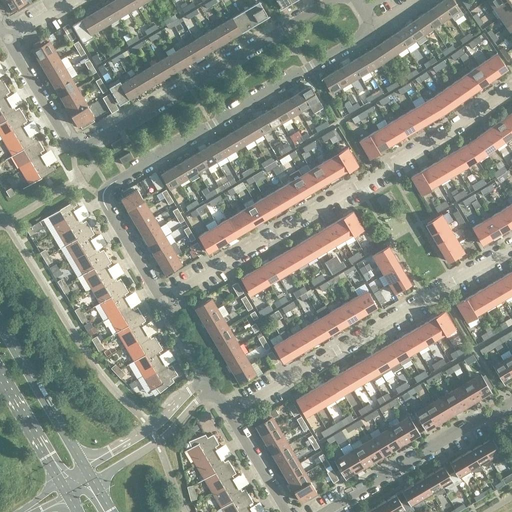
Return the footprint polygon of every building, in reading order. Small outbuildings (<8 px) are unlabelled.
[(27,0),(26,1),(24,0),(7,0),(4,2),(11,12),(11,11),(15,8),(17,12),(32,3),(30,0),(27,0)] [(128,12),(120,0),(113,0),(110,2),(119,17),(128,12)] [(137,6),(133,0),(120,0),(128,12),(137,6)] [(291,3),(289,0),(276,0),(281,8),(291,3)] [(442,0),(441,1),(451,16),(454,21),(463,14),(453,0),(442,0)] [(505,0),(487,0),(493,9),(505,0)] [(511,8),(511,4),(509,0),(505,0),(493,9),(499,17),(511,8)] [(259,1),(249,7),(258,22),(268,16),(259,1)] [(451,16),(441,1),(432,8),(442,22),(451,16)] [(119,17),(110,2),(100,8),(109,23),(119,17)] [(258,22),(249,7),(240,12),(249,27),(258,22)] [(109,23),(100,8),(91,13),(100,28),(109,23)] [(442,22),(432,8),(423,14),(433,28),(442,22)] [(511,21),(511,8),(499,17),(506,26),(511,21)] [(249,27),(240,12),(232,18),(241,33),(249,27)] [(100,28),(91,13),(82,19),(91,34),(100,28)] [(433,28),(423,14),(414,20),(424,34),(433,28)] [(241,33),(232,18),(222,23),(231,38),(241,33)] [(91,34),(82,19),(72,25),(82,42),(93,36),(91,34)] [(424,34),(414,20),(405,26),(415,41),(424,34)] [(231,38),(222,23),(213,29),(222,44),(231,38)] [(415,41),(405,26),(396,32),(406,47),(415,41)] [(76,38),(70,27),(64,30),(71,41),(76,38)] [(222,44),(213,29),(204,34),(213,49),(222,44)] [(406,47),(396,32),(387,38),(397,53),(406,47)] [(32,49),(39,60),(55,50),(50,42),(56,39),(52,33),(33,45),(35,49),(33,50),(33,49),(32,49)] [(213,49),(204,34),(194,40),(203,55),(213,49)] [(478,36),(473,39),(476,44),(482,41),(478,36)] [(397,53),(387,38),(378,44),(388,59),(397,53)] [(476,44),(473,39),(468,43),(471,48),(476,44)] [(203,55),(194,40),(185,45),(194,60),(203,55)] [(82,47),(78,41),(73,44),(77,50),(82,47)] [(388,59),(378,44),(369,50),(378,65),(388,59)] [(194,60),(185,45),(176,51),(185,66),(194,60)] [(85,53),(82,47),(77,50),(81,56),(85,53)] [(461,48),(455,52),(459,57),(464,53),(461,48)] [(60,60),(55,50),(39,60),(44,69),(60,60)] [(378,65),(369,50),(360,56),(369,71),(378,65)] [(185,66),(176,51),(167,56),(175,71),(185,66)] [(459,57),(455,52),(450,56),(453,60),(459,57)] [(497,53),(497,52),(487,59),(497,74),(507,67),(506,67),(496,53),(497,53)] [(175,71),(167,56),(157,62),(166,77),(175,71)] [(369,71),(360,56),(351,61),(359,76),(369,71)] [(93,66),(89,59),(84,62),(88,68),(93,66)] [(497,74),(487,59),(478,66),(488,80),(497,74)] [(66,69),(60,60),(44,69),(50,78),(66,69)] [(443,60),(438,64),(441,69),(446,65),(443,60)] [(359,76),(351,61),(341,67),(350,82),(359,76)] [(166,77),(157,62),(148,67),(157,82),(166,77)] [(441,69),(438,64),(432,68),(436,73),(441,69)] [(71,66),(66,69),(50,78),(55,88),(71,78),(76,75),(71,66)] [(96,72),(93,66),(88,68),(92,74),(96,72)] [(488,80),(478,66),(469,72),(479,86),(488,80)] [(157,82),(148,67),(139,73),(148,88),(157,82)] [(350,82),(341,67),(332,72),(341,87),(350,82)] [(341,87),(332,72),(322,78),(331,93),(341,87)] [(426,72),(420,75),(423,80),(429,77),(426,72)] [(479,86),(469,72),(460,78),(470,92),(479,86)] [(148,88),(139,73),(129,78),(138,93),(148,88)] [(423,80),(420,75),(415,79),(418,84),(423,80)] [(77,88),(71,78),(55,88),(61,97),(77,88)] [(104,84),(100,78),(95,81),(99,87),(104,84)] [(129,78),(121,83),(120,84),(129,99),(138,93),(129,78)] [(470,92),(460,78),(452,84),(462,99),(470,92)] [(119,81),(109,87),(119,105),(129,99),(120,84),(121,83),(119,81)] [(10,92),(4,82),(0,84),(0,108),(11,102),(6,94),(10,92)] [(408,83),(403,86),(406,91),(411,88),(408,83)] [(107,90),(104,84),(99,87),(103,93),(107,90)] [(462,99),(452,84),(443,90),(453,105),(462,99)] [(310,85),(300,91),(309,106),(319,100),(310,85)] [(406,91),(403,86),(397,90),(400,95),(406,91)] [(82,97),(77,88),(61,97),(66,106),(82,97)] [(453,105),(443,90),(434,96),(443,111),(453,105)] [(309,106),(300,91),(291,97),(300,112),(309,106)] [(118,109),(109,93),(102,97),(111,113),(118,109)] [(390,94),(384,97),(387,103),(393,99),(390,94)] [(443,111),(434,96),(425,102),(434,117),(443,111)] [(88,106),(82,97),(66,106),(72,116),(88,106)] [(300,112),(291,97),(281,102),(290,117),(300,112)] [(387,103),(384,97),(379,101),(382,106),(387,103)] [(15,109),(11,102),(0,108),(0,123),(21,111),(19,107),(15,109)] [(290,117),(281,102),(272,108),(281,123),(290,117)] [(434,117),(425,102),(415,107),(424,123),(434,117)] [(94,116),(88,106),(72,116),(78,125),(79,124),(82,129),(94,121),(92,117),(94,116)] [(375,111),(372,106),(366,110),(369,115),(375,111)] [(424,123),(415,107),(406,113),(415,128),(424,123)] [(281,123),(272,108),(263,113),(272,128),(281,123)] [(369,115),(366,110),(361,113),(364,118),(369,115)] [(27,121),(21,111),(0,123),(0,135),(2,138),(13,132),(16,138),(28,131),(23,123),(27,121)] [(272,128),(263,113),(254,119),(262,134),(272,128)] [(415,128),(406,113),(397,118),(406,134),(415,128)] [(511,114),(511,113),(502,119),(511,132),(511,114)] [(360,120),(357,115),(352,118),(354,123),(360,120)] [(406,134),(397,118),(387,124),(396,139),(406,134)] [(262,134),(254,119),(244,124),(253,139),(262,134)] [(511,133),(511,132),(502,119),(493,125),(504,140),(511,133)] [(253,139),(244,124),(235,130),(244,145),(253,139)] [(396,139),(387,124),(378,129),(387,145),(396,139)] [(504,140),(493,125),(485,131),(495,146),(504,140)] [(387,145),(378,129),(369,135),(379,152),(380,151),(379,152),(378,150),(387,145)] [(244,145),(235,130),(226,135),(235,150),(244,145)] [(334,135),(332,130),(326,133),(329,138),(334,135)] [(32,138),(28,131),(16,138),(13,132),(2,138),(12,156),(38,140),(36,136),(32,138)] [(495,146),(485,131),(476,138),(486,152),(495,146)] [(329,138),(326,133),(321,137),(324,141),(329,138)] [(235,150),(226,135),(216,141),(225,156),(235,150)] [(379,152),(369,135),(358,141),(358,142),(359,141),(369,157),(368,158),(379,152)] [(125,144),(121,138),(110,144),(114,150),(125,144)] [(486,152),(476,138),(467,144),(477,159),(486,152)] [(44,150),(38,140),(12,156),(19,167),(30,161),(33,166),(45,160),(41,152),(44,150)] [(225,156),(216,141),(207,146),(216,161),(225,156)] [(316,146),(313,141),(308,144),(311,149),(316,146)] [(311,149),(308,144),(302,148),(305,152),(311,149)] [(477,159),(467,144),(458,149),(467,165),(477,159)] [(216,161),(207,146),(198,152),(207,167),(216,161)] [(349,147),(338,153),(348,170),(359,164),(358,164),(348,148),(349,147)] [(467,165),(458,149),(448,155),(457,170),(467,165)] [(297,156),(294,151),(288,154),(291,159),(297,156)] [(130,152),(119,158),(123,164),(133,158),(130,152)] [(207,167),(198,152),(189,157),(197,172),(207,167)] [(348,170),(338,153),(329,159),(338,174),(347,169),(348,170),(347,171),(348,170)] [(291,159),(288,154),(283,157),(286,162),(291,159)] [(457,170),(448,155),(439,160),(448,176),(457,170)] [(197,172),(189,157),(179,163),(188,178),(197,172)] [(338,174),(329,159),(319,164),(328,179),(338,174)] [(50,167),(45,160),(33,166),(30,161),(19,167),(30,185),(56,169),(53,165),(50,167)] [(448,176),(439,160),(430,166),(439,181),(448,176)] [(274,161),(273,161),(269,164),(272,169),(277,166),(274,161)] [(188,178),(179,163),(170,168),(179,183),(188,178)] [(272,169),(269,164),(268,164),(264,167),(267,172),(272,169)] [(328,179),(319,164),(310,170),(319,185),(328,179)] [(298,170),(301,175),(310,190),(319,185),(310,170),(307,165),(298,170)] [(439,181),(430,166),(420,171),(431,189),(430,186),(439,181)] [(503,166),(498,169),(501,174),(507,170),(503,166)] [(179,183),(170,168),(160,174),(169,189),(179,183)] [(501,174),(498,169),(493,173),(496,178),(501,174)] [(510,175),(507,170),(501,174),(505,179),(510,175)] [(431,189),(420,171),(411,177),(421,194),(431,189)] [(164,186),(156,172),(149,176),(157,190),(164,186)] [(260,178),(257,173),(251,176),(254,181),(260,178)] [(505,179),(501,174),(496,178),(499,183),(505,179)] [(310,190),(301,175),(292,181),(301,196),(310,190)] [(254,181),(251,176),(246,179),(249,184),(254,181)] [(482,179),(477,182),(480,187),(485,184),(482,179)] [(301,196),(292,181),(282,186),(291,201),(301,196)] [(480,187),(477,182),(471,185),(474,190),(480,187)] [(241,189),(238,184),(233,187),(236,192),(241,189)] [(494,189),(491,184),(485,187),(488,192),(494,189)] [(121,199),(127,208),(143,199),(137,189),(135,190),(133,186),(120,193),(123,198),(121,199)] [(291,201),(282,186),(273,192),(282,207),(291,201)] [(236,192),(233,187),(227,190),(230,195),(236,192)] [(488,192),(485,187),(480,190),(483,195),(488,192)] [(170,195),(166,189),(161,192),(165,198),(170,195)] [(464,190),(458,193),(461,198),(467,195),(464,190)] [(282,207),(273,192),(264,197),(273,212),(282,207)] [(461,198),(458,193),(453,196),(456,201),(461,198)] [(476,199),(473,194),(468,198),(471,203),(476,199)] [(173,202),(170,195),(165,198),(169,204),(173,202)] [(222,200),(219,195),(214,198),(217,203),(222,200)] [(273,212),(264,197),(254,203),(263,218),(273,212)] [(217,203),(214,198),(209,201),(212,206),(217,203)] [(471,203),(468,198),(462,201),(465,206),(471,203)] [(148,208),(143,199),(127,208),(132,218),(148,208)] [(48,216),(59,234),(69,227),(66,222),(78,215),(73,207),(77,205),(74,201),(48,216)] [(445,201),(440,204),(443,209),(448,206),(445,201)] [(263,218),(254,203),(245,208),(254,223),(263,218)] [(511,224),(511,208),(509,205),(500,211),(510,226),(511,224)] [(204,211),(201,206),(195,209),(198,214),(204,211)] [(154,217),(148,208),(132,218),(138,227),(154,217)] [(181,214),(177,208),(172,211),(176,217),(181,214)] [(254,223),(245,208),(236,214),(245,229),(254,223)] [(198,214),(195,209),(190,212),(193,217),(198,214)] [(353,211),(343,217),(353,235),(363,229),(353,211)] [(510,226),(500,211),(491,216),(500,232),(510,226)] [(184,220),(181,214),(176,217),(180,223),(184,220)] [(245,229),(236,214),(227,219),(236,234),(245,229)] [(426,223),(432,233),(447,224),(442,214),(426,223)] [(82,222),(78,215),(66,222),(69,227),(59,234),(65,245),(92,230),(86,220),(82,222)] [(464,221),(461,216),(456,219),(459,224),(464,221)] [(500,232),(491,216),(482,222),(491,237),(500,232)] [(159,227),(154,217),(138,227),(143,236),(159,227)] [(353,235),(343,217),(334,223),(343,238),(352,233),(353,235)] [(236,234),(227,219),(217,225),(226,240),(236,234)] [(491,237),(482,222),(472,227),(481,243),(491,237)] [(343,238),(334,223),(324,228),(334,243),(343,238)] [(453,233),(447,224),(432,233),(437,242),(453,233)] [(226,240),(217,225),(208,230),(217,245),(226,240)] [(192,233),(188,226),(183,229),(187,235),(192,233)] [(165,236),(159,227),(143,236),(149,245),(165,236)] [(334,243),(324,228),(315,234),(324,249),(334,243)] [(472,234),(468,229),(463,232),(467,237),(472,234)] [(94,234),(92,230),(65,245),(76,263),(87,256),(83,251),(95,244),(90,236),(94,234)] [(217,245),(208,230),(197,237),(198,237),(199,236),(207,251),(206,251),(207,252),(217,245)] [(195,239),(192,233),(187,235),(191,241),(195,239)] [(458,242),(453,233),(437,242),(443,251),(458,242)] [(324,249),(315,234),(306,239),(315,254),(324,249)] [(475,240),(472,234),(467,237),(470,243),(475,240)] [(170,245),(165,236),(149,245),(154,255),(170,245)] [(315,254),(306,239),(297,245),(306,260),(315,254)] [(203,253),(197,242),(192,245),(198,256),(203,253)] [(464,252),(458,242),(443,251),(449,261),(464,252)] [(99,251),(95,244),(83,251),(87,256),(76,263),(83,274),(109,259),(103,249),(99,251)] [(365,248),(368,253),(374,249),(371,244),(365,248)] [(176,255),(170,245),(154,255),(160,264),(176,255)] [(306,260),(297,245),(287,250),(296,266),(306,260)] [(372,255),(378,265),(393,256),(387,246),(372,255)] [(296,266),(287,250),(278,256),(287,271),(296,266)] [(359,252),(353,255),(356,260),(362,257),(359,252)] [(182,264),(176,255),(160,264),(166,275),(167,274),(166,273),(182,264)] [(356,260),(353,255),(347,258),(350,263),(356,260)] [(287,271),(278,256),(269,261),(278,277),(287,271)] [(398,265),(393,256),(378,265),(383,274),(398,265)] [(111,263),(109,259),(83,274),(93,292),(104,285),(100,279),(112,272),(107,265),(111,263)] [(278,277),(269,261),(259,267),(269,282),(278,277)] [(340,263),(334,266),(337,271),(343,268),(340,263)] [(404,274),(398,265),(383,274),(389,283),(404,274)] [(337,271),(334,266),(329,269),(332,274),(337,271)] [(364,266),(359,269),(362,274),(367,271),(364,266)] [(269,282),(259,267),(250,272),(259,288),(269,282)] [(351,273),(348,268),(343,271),(346,276),(351,273)] [(346,276),(343,271),(337,275),(340,280),(346,276)] [(370,277),(367,271),(362,274),(365,280),(370,277)] [(511,271),(503,276),(511,291),(511,271)] [(117,280),(112,272),(100,279),(104,285),(93,292),(100,303),(126,288),(120,278),(117,280)] [(259,288),(250,272),(241,278),(250,293),(259,288)] [(321,274),(316,277),(319,282),(324,279),(321,274)] [(410,284),(404,274),(389,283),(394,293),(410,284)] [(511,291),(503,276),(494,282),(503,297),(511,291)] [(319,282),(316,277),(310,280),(313,285),(319,282)] [(333,284),(330,279),(324,282),(327,287),(333,284)] [(243,292),(237,282),(231,285),(238,296),(243,292)] [(327,287),(324,282),(319,286),(322,291),(327,287)] [(503,297),(494,282),(485,287),(494,303),(503,297)] [(375,284),(370,287),(373,293),(378,290),(375,284)] [(304,286),(298,289),(301,294),(305,292),(307,291),(304,286)] [(494,303),(485,287),(475,293),(484,308),(494,303)] [(128,292),(126,288),(100,303),(110,320),(121,314),(117,308),(129,301),(125,294),(128,292)] [(301,294),(298,289),(292,293),(296,298),(299,296),(299,295),(301,294)] [(313,294),(310,289),(307,291),(305,292),(308,297),(313,294)] [(367,290),(357,296),(366,311),(376,305),(367,290)] [(381,295),(378,290),(373,293),(376,298),(381,295)] [(308,297),(305,292),(301,294),(299,295),(299,296),(302,300),(308,297)] [(484,308),(475,293),(466,298),(476,316),(478,315),(477,315),(476,315),(475,314),(484,308)] [(249,302),(245,296),(240,298),(244,305),(249,302)] [(284,296),(279,299),(282,304),(287,301),(284,296)] [(366,311),(357,296),(348,301),(357,317),(366,311)] [(195,308),(201,318),(217,308),(211,298),(195,308)] [(476,316),(466,298),(455,305),(456,305),(457,304),(467,321),(466,322),(476,316)] [(282,304),(279,299),(273,302),(276,307),(282,304)] [(134,309),(129,301),(117,308),(121,314),(110,320),(117,332),(143,317),(137,307),(134,309)] [(296,306),(293,301),(287,304),(290,309),(296,306)] [(357,317),(348,301),(339,307),(348,322),(357,317)] [(252,308),(249,302),(244,305),(248,311),(252,308)] [(290,309),(287,304),(281,308),(284,313),(290,309)] [(348,322),(339,307),(329,312),(338,328),(348,322)] [(222,317),(217,308),(201,318),(206,327),(222,317)] [(264,308),(258,311),(261,317),(267,313),(264,308)] [(446,310),(435,317),(446,334),(456,328),(456,327),(455,328),(445,311),(446,311),(446,310)] [(258,317),(254,311),(250,314),(253,320),(258,317)] [(277,317),(274,312),(269,316),(272,321),(277,317)] [(338,328),(329,312),(320,318),(329,333),(338,328)] [(272,321),(269,316),(263,319),(266,324),(272,321)] [(145,320),(143,317),(117,332),(127,349),(138,343),(135,337),(146,330),(142,323),(145,320)] [(228,327),(222,317),(206,327),(212,336),(228,327)] [(446,334),(435,317),(426,322),(435,337),(444,332),(445,334),(444,334),(444,335),(446,334)] [(329,333),(320,318),(311,323),(320,339),(329,333)] [(508,326),(505,321),(499,325),(502,330),(508,326)] [(435,337),(426,322),(417,328),(426,343),(435,337)] [(259,329),(255,323),(251,326),(254,332),(259,329)] [(320,339),(311,323),(301,329),(311,344),(320,339)] [(233,336),(228,327),(212,336),(217,345),(233,336)] [(426,343),(417,328),(407,333),(417,348),(426,343)] [(311,344),(301,329),(292,334),(301,350),(311,344)] [(492,329),(486,332),(489,337),(495,334),(492,329)] [(151,338),(146,330),(135,337),(138,343),(127,349),(134,361),(160,345),(154,336),(151,338)] [(489,337),(486,332),(481,336),(484,341),(489,337)] [(417,348),(407,333),(398,339),(407,354),(417,348)] [(301,350),(292,334),(283,340),(292,355),(301,350)] [(266,342),(263,335),(258,338),(262,344),(266,342)] [(239,345),(233,336),(217,345),(223,355),(239,345)] [(407,354),(398,339),(389,344),(398,360),(407,354)] [(501,343),(498,339),(492,343),(495,347),(501,343)] [(292,355),(283,340),(273,345),(282,361),(292,355)] [(270,348),(266,342),(262,344),(265,350),(270,348)] [(495,347),(492,343),(486,346),(489,351),(495,347)] [(398,360),(389,344),(380,350),(389,365),(398,360)] [(163,349),(160,345),(134,361),(144,378),(155,372),(152,366),(163,359),(159,352),(163,349)] [(244,355),(239,345),(223,355),(228,364),(244,355)] [(461,347),(455,351),(458,356),(464,352),(461,347)] [(389,365),(380,350),(370,355),(379,371),(389,365)] [(278,362),(272,351),(266,354),(273,365),(278,362)] [(458,356),(455,351),(450,354),(453,359),(458,356)] [(475,359),(472,354),(466,358),(469,362),(475,359)] [(250,364),(244,355),(228,364),(234,373),(250,364)] [(379,371),(370,355),(361,361),(370,376),(379,371)] [(511,355),(503,361),(511,375),(511,355)] [(442,358),(437,362),(440,367),(445,363),(442,358)] [(168,367),(163,359),(152,366),(155,372),(144,378),(151,390),(156,388),(160,393),(174,381),(172,378),(177,375),(172,365),(168,367)] [(370,376),(361,361),(352,366),(361,382),(370,376)] [(511,377),(511,375),(503,361),(493,366),(503,383),(511,377)] [(440,367),(437,362),(431,365),(434,370),(440,367)] [(460,368),(457,363),(451,367),(454,371),(460,368)] [(256,374),(250,364),(234,373),(240,383),(256,374)] [(115,365),(111,368),(116,373),(120,369),(115,365)] [(361,382),(352,366),(342,372),(352,387),(361,382)] [(454,371),(451,367),(445,370),(447,375),(454,371)] [(124,374),(120,369),(116,373),(120,378),(124,374)] [(425,371),(419,374),(422,379),(428,376),(425,371)] [(352,387),(342,372),(333,377),(342,393),(352,387)] [(441,377),(438,373),(432,376),(434,381),(441,377)] [(422,379),(419,374),(414,377),(417,382),(422,379)] [(481,374),(471,380),(481,396),(491,391),(481,374)] [(434,381),(432,376),(426,380),(428,384),(434,381)] [(342,393),(333,377),(324,383),(333,398),(342,393)] [(481,396),(471,380),(462,385),(472,402),(481,396)] [(406,382),(401,385),(404,390),(409,387),(406,382)] [(333,398),(324,383),(315,388),(324,404),(333,398)] [(422,388),(419,384),(413,387),(416,392),(422,388)] [(404,390),(401,385),(395,388),(398,393),(404,390)] [(472,402),(462,385),(453,391),(462,407),(472,402)] [(416,392),(413,387),(407,391),(410,396),(416,392)] [(324,404),(315,388),(305,394),(314,409),(324,404)] [(462,407),(453,391),(443,396),(453,413),(462,407)] [(388,393),(382,396),(385,401),(391,398),(388,393)] [(314,409),(305,394),(295,400),(296,400),(305,414),(304,415),(314,409)] [(385,401),(382,396),(376,399),(379,404),(385,401)] [(453,413),(443,396),(434,402),(444,418),(453,413)] [(397,403),(394,399),(388,402),(391,407),(397,403)] [(299,413),(293,402),(287,406),(293,416),(299,413)] [(391,407),(388,402),(382,406),(385,410),(391,407)] [(444,418),(434,402),(425,407),(435,424),(444,418)] [(369,404),(363,407),(366,412),(372,409),(369,404)] [(366,412),(363,407),(358,410),(361,415),(366,412)] [(435,424),(425,407),(415,413),(425,430),(435,424)] [(378,414),(376,410),(370,413),(372,418),(378,414)] [(372,418),(370,413),(363,417),(366,421),(372,418)] [(351,414),(345,418),(348,423),(354,420),(351,414)] [(255,425),(261,435),(277,426),(272,416),(256,425),(256,424),(255,425)] [(304,422),(301,416),(296,419),(300,425),(304,422)] [(409,417),(400,422),(410,439),(419,433),(409,417)] [(348,423),(345,418),(339,421),(342,426),(348,423)] [(360,425),(357,421),(351,424),(354,429),(360,425)] [(308,428),(304,422),(300,425),(303,431),(308,428)] [(410,439),(400,422),(391,428),(400,444),(410,439)] [(354,429),(351,424),(345,428),(348,432),(354,429)] [(283,435),(277,426),(261,435),(267,445),(283,435)] [(332,426),(326,429),(329,434),(335,431),(332,426)] [(400,444),(391,428),(381,433),(391,450),(400,444)] [(329,434),(326,429),(321,432),(324,437),(329,434)] [(341,436),(339,432),(333,435),(335,440),(341,436)] [(391,450),(381,433),(372,439),(382,455),(391,450)] [(187,450),(194,462),(205,455),(208,461),(220,454),(215,446),(219,444),(213,434),(207,437),(205,434),(188,441),(191,447),(187,450)] [(288,445),(283,435),(267,445),(272,454),(288,445)] [(316,441),(312,435),(307,437),(311,444),(316,441)] [(335,440),(333,435),(326,439),(329,443),(335,440)] [(491,437),(481,444),(490,459),(493,457),(495,458),(497,458),(499,458),(501,458),(502,457),(503,457),(506,455),(500,444),(497,446),(491,437)] [(382,455),(372,439),(363,444),(372,461),(382,455)] [(319,447),(316,441),(311,444),(314,450),(319,447)] [(372,461),(363,444),(353,450),(363,466),(372,461)] [(490,459),(481,444),(471,450),(479,465),(480,465),(483,463),(484,464),(486,465),(488,465),(490,464),(492,463),(493,463),(490,459)] [(294,454),(288,445),(272,454),(278,463),(294,454)] [(363,466),(353,450),(344,455),(354,472),(363,466)] [(479,465),(471,450),(460,456),(469,471),(472,469),(474,470),(476,471),(478,471),(480,470),(482,469),(482,470),(482,469),(480,465),(479,465)] [(327,459),(323,453),(318,456),(322,462),(327,459)] [(224,462),(220,454),(208,461),(205,455),(194,462),(204,479),(230,463),(228,459),(224,462)] [(299,463),(294,454),(278,463),(283,473),(299,463)] [(354,472),(344,455),(334,461),(344,477),(354,472)] [(469,471),(460,456),(450,462),(455,471),(452,472),(458,484),(462,481),(459,477),(462,475),(463,476),(465,477),(468,477),(469,476),(471,475),(472,476),(472,475),(469,471)] [(330,466),(327,459),(322,462),(326,468),(330,466)] [(236,473),(230,463),(204,479),(211,491),(222,484),(225,490),(237,483),(232,475),(236,473)] [(305,472),(299,463),(283,473),(289,482),(305,472)] [(444,466),(433,472),(442,487),(445,485),(447,486),(449,487),(451,487),(453,486),(454,485),(455,486),(458,484),(452,472),(449,474),(444,466)] [(338,479),(332,469),(327,472),(333,483),(338,479)] [(310,482),(305,472),(289,482),(294,491),(310,482)] [(442,487),(433,472),(423,478),(432,493),(435,491),(436,493),(438,493),(440,493),(442,492),(444,491),(444,492),(445,491),(442,487)] [(511,479),(511,472),(502,479),(503,480),(505,484),(511,479)] [(432,493),(423,478),(412,484),(421,499),(422,499),(424,498),(426,499),(428,499),(430,499),(432,499),(434,497),(434,498),(435,498),(432,493)] [(505,484),(503,480),(494,485),(496,489),(505,484)] [(316,491),(310,482),(294,491),(300,501),(316,491)] [(241,490),(237,483),(225,490),(222,484),(211,491),(221,508),(247,492),(245,488),(241,490)] [(421,499),(412,484),(402,491),(407,499),(404,501),(410,511),(414,510),(411,505),(414,504),(416,505),(418,505),(420,505),(422,505),(423,504),(424,504),(422,499),(421,499)] [(490,488),(482,493),(484,496),(493,491),(490,488)] [(253,502),(247,492),(221,508),(223,511),(253,511),(254,511),(250,506),(253,504),(252,502),(253,502)] [(484,496),(482,493),(474,498),(476,501),(484,496)] [(396,494),(385,500),(391,511),(410,511),(404,501),(401,503),(396,494)] [(391,511),(385,500),(375,507),(377,511),(391,511)]
